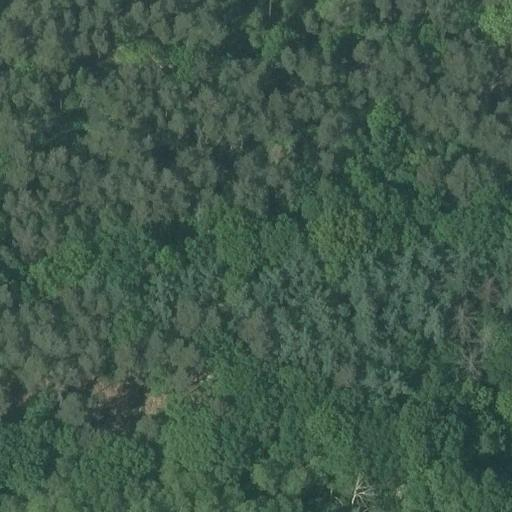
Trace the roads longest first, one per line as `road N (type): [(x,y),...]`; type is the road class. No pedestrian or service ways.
road 1 (track): [(511,271),(17,317)]
road 2 (track): [(252,448),(17,317)]
